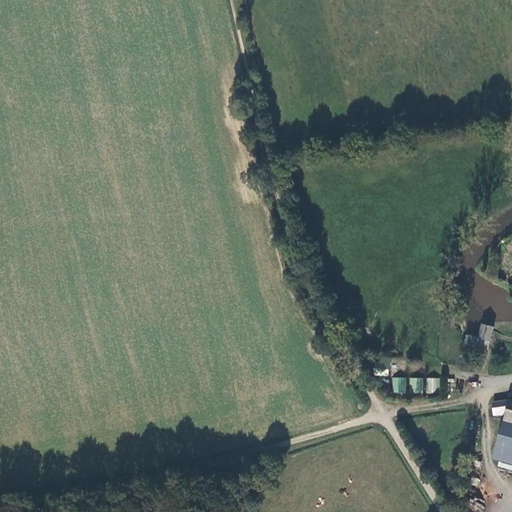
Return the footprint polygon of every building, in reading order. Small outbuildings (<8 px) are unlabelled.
[(487,351),(489,347),(494,327),(481,324),(478,339),(465,336),(463,346),(487,351)] [(393,377),(393,393),(406,393),(406,377),(393,377)] [(441,378),(409,379),(410,393),(440,394),(441,378)] [(511,401),(509,401),(492,403),(493,414),(506,413),(505,420),(511,421),(511,401)] [(511,463),(511,421),(505,420),(493,459),(511,463)]
